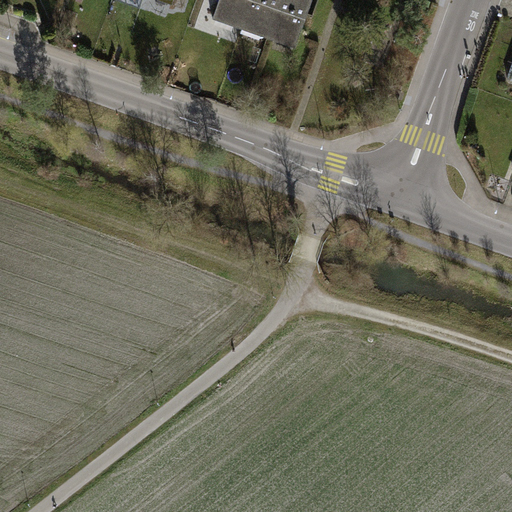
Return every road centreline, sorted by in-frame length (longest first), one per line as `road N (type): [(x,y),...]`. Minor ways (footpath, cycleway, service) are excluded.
road 1 (track): [(338,175),(297,290),(272,325),(236,364),(52,511)]
road 2 (residential): [(0,51),(402,200)]
road 3 (track): [(297,290),(511,356)]
road 4 (residential): [(474,0),(402,200)]
